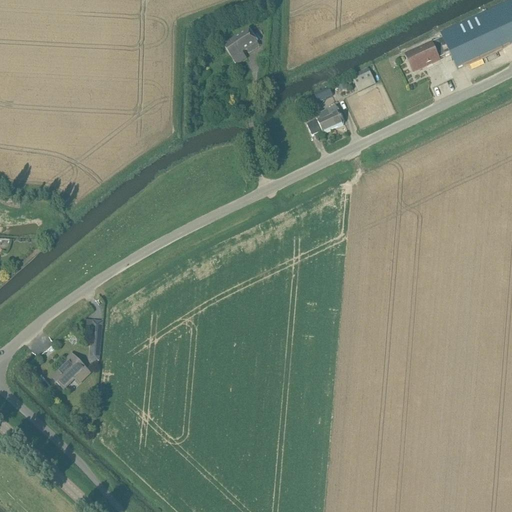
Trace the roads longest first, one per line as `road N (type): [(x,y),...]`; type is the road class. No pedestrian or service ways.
road 1 (unclassified): [(0,358),(79,293),(168,238),(511,72)]
road 2 (unclassified): [(121,511),(0,388)]
road 3 (tertiary): [(93,511),(0,425)]
